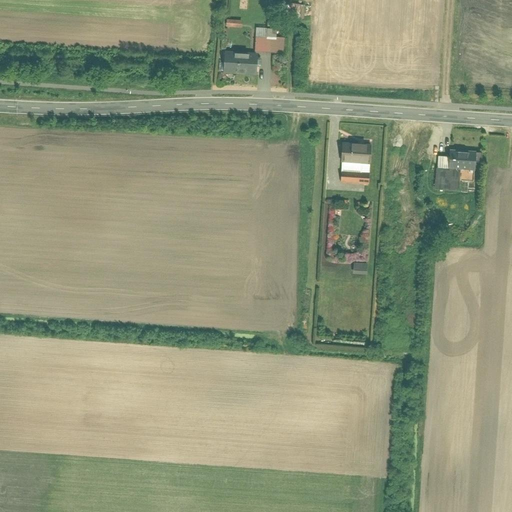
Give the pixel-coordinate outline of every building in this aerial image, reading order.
[(307,4),(295,2),(293,16),(305,17),(307,4)] [(229,17),(228,26),(246,27),(247,19),(229,17)] [(258,26),(256,50),(289,52),(289,36),(281,36),(282,22),(271,21),(270,27),(258,26)] [(229,50),(228,71),(259,73),(260,52),(229,50)] [(376,144),(343,142),(341,181),(373,183),(374,172),(366,172),(367,162),(375,163),(376,144)] [(440,156),(438,188),(463,189),(463,180),(477,181),(478,161),(488,162),(489,151),(452,149),(452,156),(440,156)] [(331,276),(347,277),(347,264),(331,263),(331,276)] [(357,263),(356,274),(371,274),(371,263),(357,263)]
